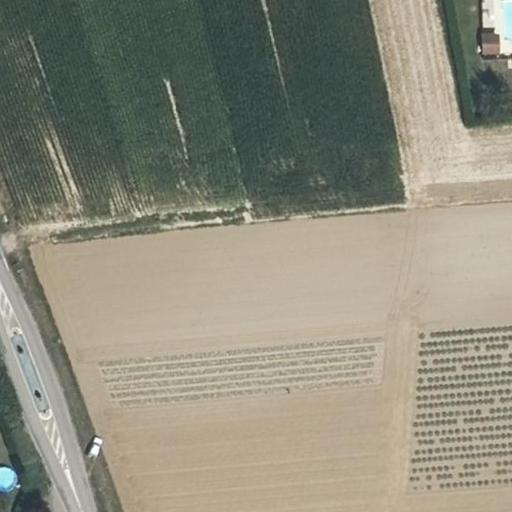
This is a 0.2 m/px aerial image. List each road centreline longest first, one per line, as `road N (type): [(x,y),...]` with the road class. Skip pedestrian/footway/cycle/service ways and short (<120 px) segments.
road 1 (tertiary): [(82,511),(60,418),(0,278)]
road 2 (tertiary): [(0,331),(32,428),(77,511)]
